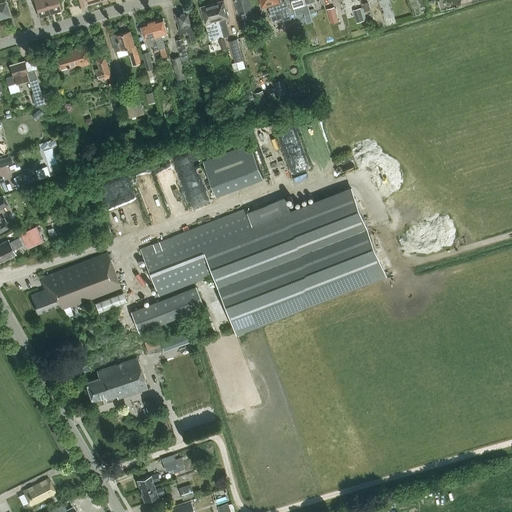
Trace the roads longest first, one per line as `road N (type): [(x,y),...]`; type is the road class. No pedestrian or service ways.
road 1 (unclassified): [(119,511),(0,304)]
road 2 (unclassified): [(0,43),(151,0)]
